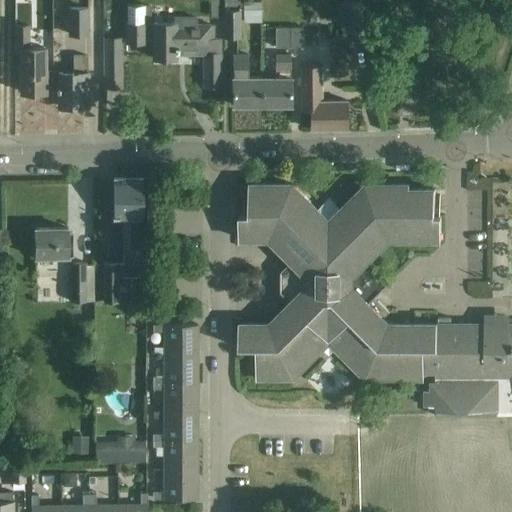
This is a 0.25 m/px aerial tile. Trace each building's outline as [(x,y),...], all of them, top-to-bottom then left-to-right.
[(368,36),(360,1),(337,5),(344,41),(368,36)] [(243,2),(243,22),(262,22),(262,2),(243,2)] [(127,22),(126,22),(126,42),(145,42),(145,38),(153,38),(153,58),(175,58),(175,55),(204,55),(204,86),(220,86),(220,39),(214,39),(214,24),(196,24),(196,17),(174,17),(174,23),(154,23),(154,24),(150,24),(150,6),(127,6),(127,22)] [(87,8),(69,8),(69,34),(87,34),(87,8)] [(224,10),(223,38),(240,38),(241,10),(224,10)] [(45,91),(48,91),(48,69),(45,69),(44,48),(28,48),(28,26),(15,26),(16,54),(19,54),(20,92),(45,92),(45,91)] [(276,26),(275,46),(301,47),(301,27),(276,26)] [(105,39),(105,67),(105,87),(121,87),(121,38),(105,39)] [(232,105),(261,105),(261,75),(248,75),(248,54),(232,54),(232,105)] [(261,75),(261,105),(290,105),(290,54),(275,54),(275,75),(261,75)] [(72,73),(58,73),(58,106),(83,106),(83,88),(87,88),(87,68),(87,56),(72,56),(72,73)] [(300,67),(300,90),(300,110),(310,110),(311,130),(346,129),(345,100),(322,100),(321,67),(300,67)] [(117,276),(141,277),(141,248),(137,248),(137,217),(142,217),(142,179),(114,179),(114,217),(121,217),(121,264),(103,264),(103,302),(117,302),(117,276)] [(437,347),(437,327),(437,324),(388,324),(368,304),(390,282),(368,260),(389,240),(441,240),(441,216),(435,216),(435,189),(409,190),(409,185),(366,185),(341,209),(329,198),(318,209),(293,184),(249,184),(249,215),(239,215),(239,239),(270,239),(298,268),(290,276),(290,288),(298,296),(270,324),(239,324),(239,348),(256,348),(256,379),(292,379),(323,349),(329,356),(336,349),(365,379),(424,379),(423,371),(423,347),(437,347)] [(35,228),(35,248),(35,258),(72,257),(72,240),(68,240),(67,228),(35,228)] [(86,302),(86,283),(85,263),(69,263),(69,302),(86,302)] [(148,306),(148,318),(159,318),(159,307),(148,306)] [(152,324),(152,331),(163,331),(163,354),(197,354),(197,324),(152,324)] [(511,511),(511,326),(437,327),(437,347),(423,347),(423,371),(435,371),(436,380),(439,380),(439,391),(426,390),(426,406),(436,407),(436,424),(426,424),(426,440),(438,440),(438,451),(434,451),(435,465),(400,465),(400,467),(392,467),(392,457),(376,457),(376,470),(364,470),(364,486),(373,486),(373,503),(364,503),(363,511),(401,511),(402,507),(406,507),(405,511),(511,511)] [(197,383),(197,354),(163,354),(163,376),(152,376),(152,383),(197,383)] [(197,383),(152,383),(152,388),(162,388),(162,411),(197,411),(197,383)] [(197,440),(197,411),(162,411),(162,417),(162,433),(151,433),(151,440),(197,440)] [(95,456),(142,458),(143,438),(96,436),(95,456)] [(163,469),(197,469),(197,440),(151,440),(151,446),(163,446),(163,469)] [(72,441),(71,453),(87,454),(88,442),(72,441)] [(23,464),(11,465),(12,482),(24,482),(23,464)] [(197,498),(197,469),(163,469),(162,491),(152,491),(152,498),(197,498)] [(75,473),(63,473),(64,485),(72,485),(76,481),(75,473)] [(12,511),(13,501),(12,501),(12,491),(0,491),(0,511),(12,511)] [(118,505),(117,511),(147,511),(147,493),(140,493),(140,504),(118,505)] [(60,506),(60,511),(88,511),(89,494),(82,494),(82,505),(60,506)] [(88,511),(117,511),(118,505),(95,505),(95,494),(89,494),(88,511)] [(60,511),(60,506),(38,506),(38,495),(31,495),(31,506),(30,511),(60,511)]
